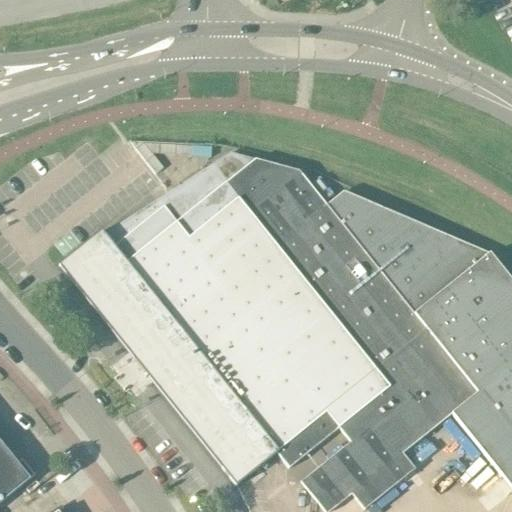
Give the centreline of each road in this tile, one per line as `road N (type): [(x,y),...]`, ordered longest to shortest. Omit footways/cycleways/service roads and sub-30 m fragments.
road 1 (tertiary): [(156,511),(111,442),(0,317)]
road 2 (secondary): [(0,119),(109,80),(207,65)]
road 3 (secondary): [(395,44),(206,30)]
road 4 (secondary): [(207,65),(383,73)]
road 5 (secondary): [(206,30),(159,33),(54,68)]
road 6 (secondary): [(383,73),(511,118)]
road 7 (secondary): [(511,99),(395,44)]
